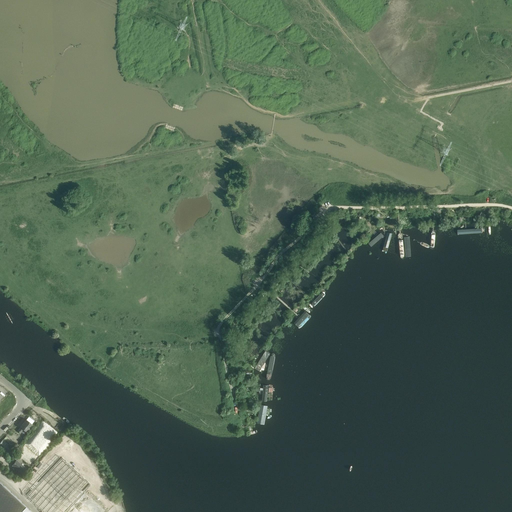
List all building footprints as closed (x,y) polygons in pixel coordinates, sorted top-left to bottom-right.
[(486,230),(485,223),(461,226),(452,227),(453,234),(486,230)] [(511,229),(503,225),(499,231),(511,237),(511,229)] [(377,259),(383,261),(390,230),(385,228),(377,259)] [(405,251),(403,232),(400,232),(397,232),(399,260),(406,259),(405,251)] [(343,270),(347,275),(370,256),(367,252),(343,270)] [(329,291),(341,280),(338,276),(326,288),(329,291)] [(314,306),(326,294),(323,291),(311,303),(314,306)] [(297,326),(309,314),(305,311),(294,322),(297,326)] [(265,349),(253,368),(259,371),(270,352),(265,349)] [(269,393),(267,408),(273,409),(275,394),(269,393)] [(21,427),(17,431),(20,433),(23,429),(26,431),(32,424),(34,421),(29,416),(27,419),(26,419),(26,420),(20,426),(21,427)] [(3,440),(1,443),(0,443),(0,446),(9,454),(14,449),(3,440)] [(62,457),(26,494),(44,511),(62,511),(83,491),(90,483),(62,457)] [(12,465),(22,473),(26,468),(16,460),(12,465)] [(32,511),(0,481),(0,511),(32,511)] [(89,495),(94,500),(98,495),(88,486),(86,489),(91,493),(89,495)] [(83,491),(62,511),(104,511),(105,511),(83,491)]
